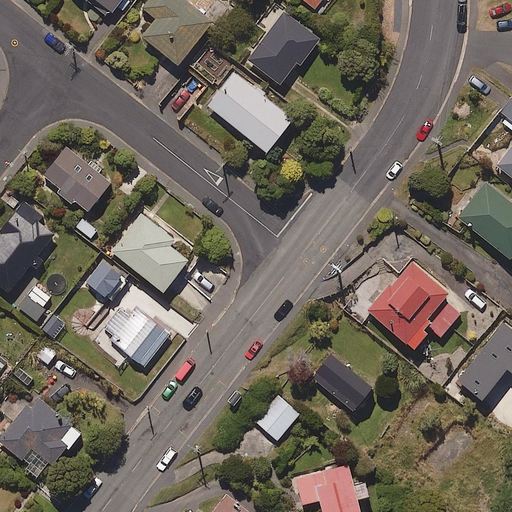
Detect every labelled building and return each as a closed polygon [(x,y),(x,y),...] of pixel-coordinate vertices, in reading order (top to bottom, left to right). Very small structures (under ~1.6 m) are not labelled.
[(85,0),(106,16),(119,0),(85,0)] [(211,21),(184,0),(146,0),(139,9),(153,20),(140,36),(175,65),(211,21)] [(228,10),(218,0),(196,0),(218,21),(228,10)] [(302,0),(314,8),(319,0),(302,0)] [(318,39),(282,11),(246,58),(279,83),(295,62),(298,65),(318,39)] [(290,119),(233,72),(206,105),(263,152),(290,119)] [(511,99),(510,98),(500,112),(506,117),(502,123),(511,130),(511,99)] [(511,142),(495,165),(511,177),(511,142)] [(113,181),(68,145),(45,173),(90,209),(113,181)] [(511,251),(511,203),(485,181),(456,216),(507,258),(511,251)] [(44,215),(27,202),(0,236),(0,281),(12,290),(32,263),(38,268),(46,259),(40,254),(57,232),(40,219),(44,215)] [(176,237),(143,212),(114,250),(167,289),(190,258),(172,244),(176,237)] [(131,277),(105,258),(88,281),(113,300),(131,277)] [(447,293),(411,261),(367,311),(410,349),(429,328),(439,337),(460,314),(442,298),(447,293)] [(53,297),(36,285),(20,308),(36,320),(53,297)] [(132,316),(120,307),(94,341),(124,364),(131,355),(145,366),(171,332),(139,307),(132,316)] [(511,330),(502,322),(456,379),(480,398),(505,368),(511,374),(511,330)] [(375,386),(333,352),(314,375),(356,409),(375,386)] [(83,433),(39,394),(0,437),(0,438),(44,477),(83,433)] [(300,413),(277,394),(256,419),(279,439),(300,413)] [(351,463),(296,477),(303,503),(322,498),(325,511),(364,511),(361,499),(365,497),(361,483),(357,484),(351,463)] [(250,511),(228,494),(214,511),(250,511)]
